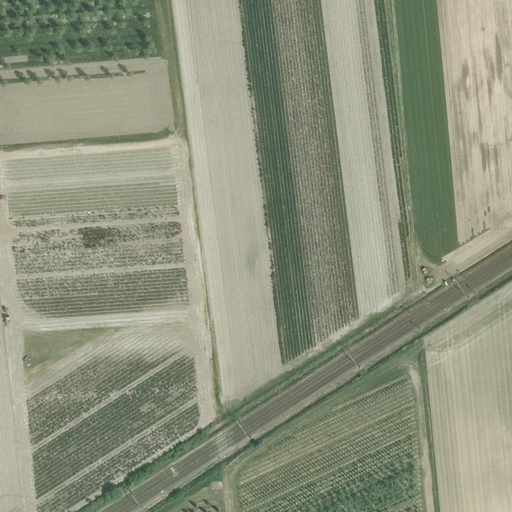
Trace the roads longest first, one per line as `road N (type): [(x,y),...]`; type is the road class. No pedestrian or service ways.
road 1 (track): [(176,143),(188,173),(217,423)]
road 2 (track): [(0,156),(176,143)]
road 3 (track): [(165,0),(176,143)]
